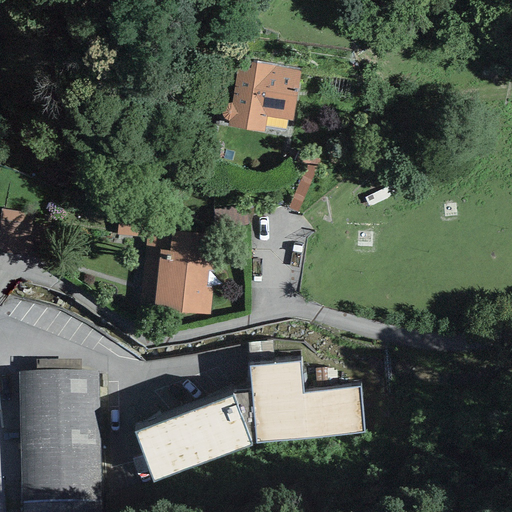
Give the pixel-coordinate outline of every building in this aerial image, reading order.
[(300,71),(238,61),(231,103),(227,103),(225,105),(223,109),(221,113),(222,118),(224,120),(228,122),(227,127),(264,133),(267,117),(292,121),(300,71)] [(0,253),(0,256),(38,260),(40,230),(2,227),(0,253)] [(169,251),(159,250),(155,306),(166,306),(165,311),(210,315),(212,287),(206,286),(209,246),(169,242),(169,251)] [(233,395),(134,432),(153,482),(250,445),(255,444),(364,433),(360,388),(302,394),(299,362),(249,366),(251,393),(233,395)] [(102,511),(96,370),(16,374),(22,511),(102,511)]
